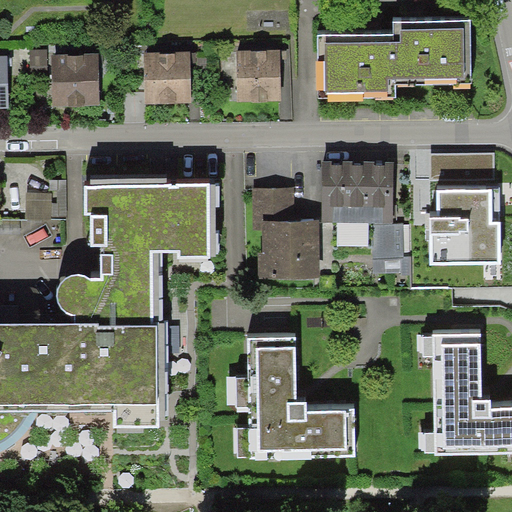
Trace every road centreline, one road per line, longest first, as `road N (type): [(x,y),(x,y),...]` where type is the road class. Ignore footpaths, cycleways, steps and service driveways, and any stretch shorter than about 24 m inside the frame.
road 1 (residential): [(0,137),(511,130)]
road 2 (unknown): [(310,133),(310,2)]
